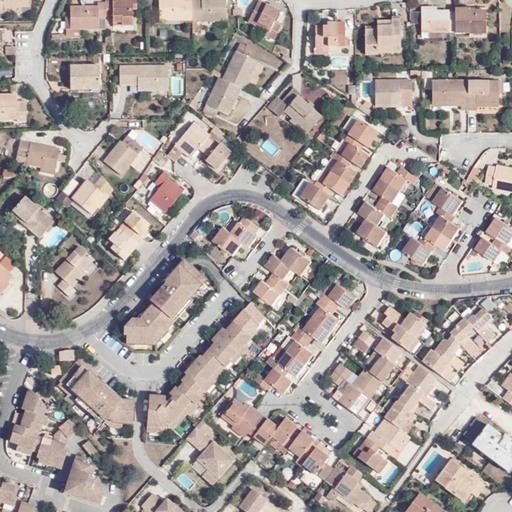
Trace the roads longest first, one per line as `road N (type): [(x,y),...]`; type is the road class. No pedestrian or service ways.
road 1 (residential): [(87,338),(198,217),(228,197),(262,202),(285,221)]
road 2 (residential): [(56,0),(37,44),(38,88),(79,152),(105,133)]
road 3 (residential): [(144,381),(138,432),(147,462),(204,511)]
road 4 (residential): [(384,282),(305,387)]
road 5 (residential): [(322,244),(385,150),(401,158)]
road 6 (residential): [(144,381),(230,292)]
road 7 (residential): [(213,511),(255,466),(302,502)]
